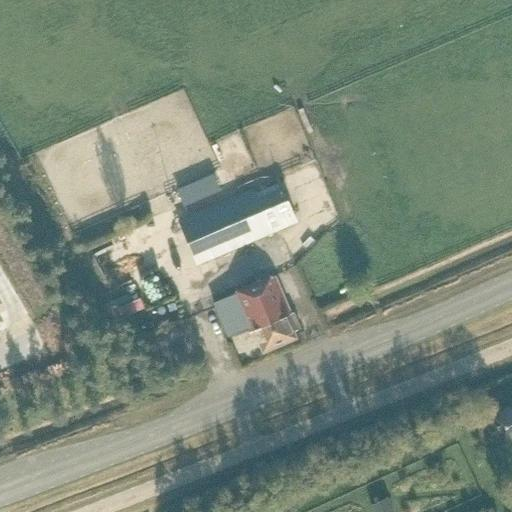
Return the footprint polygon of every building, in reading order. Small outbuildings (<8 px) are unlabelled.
[(196,265),(295,222),(276,178),(177,221),(196,265)] [(197,194),(192,184),(172,193),(176,203),(197,194)] [(292,329),(300,326),(294,312),(290,314),(273,275),(213,303),(228,335),(247,326),(250,331),(253,329),(263,350),(295,336),(292,329)] [(511,399),(509,401),(509,402),(510,405),(490,413),(503,442),(511,437),(511,399)] [(394,511),(388,498),(370,505),(373,511),(394,511)]
